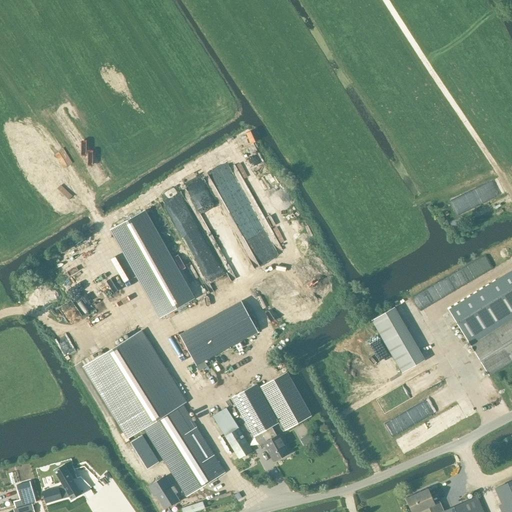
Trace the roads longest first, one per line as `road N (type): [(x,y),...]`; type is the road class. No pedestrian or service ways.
road 1 (tertiary): [(258,511),(349,488),(460,445),(511,415)]
road 2 (track): [(135,296),(0,69)]
road 3 (track): [(511,196),(387,0)]
road 4 (track): [(0,315),(32,310),(75,331),(135,296)]
